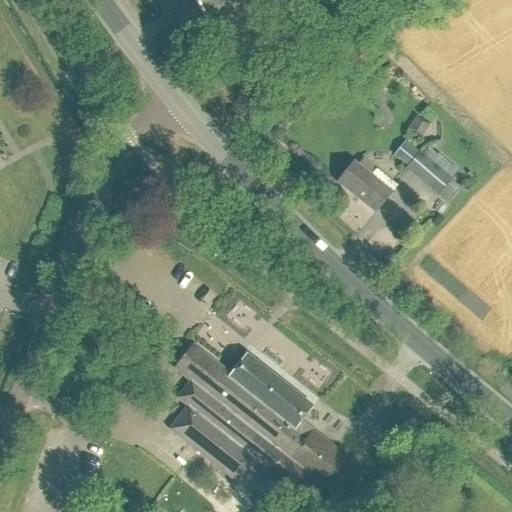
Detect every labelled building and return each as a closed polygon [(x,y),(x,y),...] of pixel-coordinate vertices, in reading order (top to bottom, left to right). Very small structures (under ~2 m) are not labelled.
[(239,0),(192,0),(194,2),(204,20),(239,0)] [(213,131),(222,121),(203,104),(194,114),(213,131)] [(407,169),(438,196),(451,181),(419,154),(407,169)] [(374,214),(396,187),(375,170),(370,177),(354,164),(338,184),(374,214)] [(386,243),(396,226),(384,219),(374,236),(386,243)] [(246,489),(263,467),(311,505),(325,489),(336,498),(360,468),(302,421),(313,407),(247,354),(231,374),(196,345),(178,368),(193,381),(177,400),(190,410),(173,430),(246,489)] [(141,370),(143,368),(129,357),(123,365),(134,374),(138,369),(141,370)] [(277,488),(262,507),(268,511),(277,511),(289,497),(277,488)]
